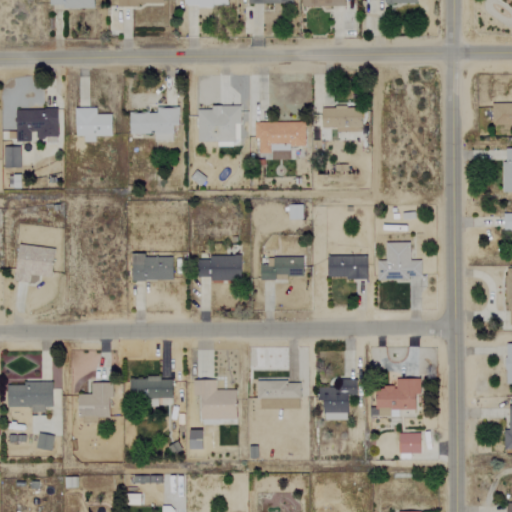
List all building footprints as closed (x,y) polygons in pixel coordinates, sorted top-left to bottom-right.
[(50,0),(51,8),(94,8),(93,0),(50,0)] [(511,104),(493,104),(493,124),(511,124),(511,104)] [(97,115),(96,107),(76,108),(76,136),(84,136),(85,142),(96,142),(96,136),(112,136),(111,114),(97,115)] [(198,142),(240,143),(240,108),(198,107),(198,142)] [(337,127),(337,131),(362,133),(363,108),(323,107),(322,127),(337,127)] [(130,134),(154,134),(154,142),(172,142),(172,125),(178,125),(179,108),(157,108),(157,113),(131,113),(130,134)] [(58,110),(16,109),(16,141),(32,141),(32,137),(57,137),(58,110)] [(255,123),(255,139),(259,139),(259,154),(272,153),(272,160),(291,160),(290,146),(306,146),(306,122),(255,123)] [(4,168),(20,167),(20,147),(3,147),(4,168)] [(511,148),(506,148),(506,162),(503,162),(502,191),(511,191),(511,148)] [(303,204),(289,205),(289,219),(303,219),(303,204)] [(411,242),(386,242),(387,261),(378,261),(378,279),(423,279),(422,261),(411,261),(411,242)] [(31,275),(51,278),(56,250),(20,244),(15,281),(30,283),(31,275)] [(131,256),(132,281),(174,280),(173,255),(131,256)] [(211,255),(211,280),(241,281),(242,256),(211,255)] [(328,278),(368,279),(368,256),(329,256),(328,278)] [(304,259),(261,259),(261,280),(288,281),(288,276),(304,277),(304,259)] [(200,262),(200,278),(210,278),(210,262),(200,262)] [(173,398),(173,380),(161,380),(161,377),(130,377),(131,399),(173,398)] [(379,416),(400,416),(400,410),(418,410),(418,395),(422,395),(422,379),(398,378),(398,388),(379,388),(379,416)] [(349,421),(349,395),(357,395),(357,380),(339,379),(339,388),(320,387),(320,400),(325,400),(325,420),(349,421)] [(200,420),(237,419),(237,389),(216,390),(216,380),(199,380),(200,420)] [(300,409),(300,381),(259,382),(259,409),(300,409)] [(31,407),(31,412),(44,412),(45,407),(53,407),(53,383),(8,383),(7,407),(31,407)] [(111,417),(110,383),(91,384),(91,394),(80,395),(80,423),(98,423),(98,418),(111,417)] [(51,451),(54,437),(38,433),(36,448),(51,451)] [(421,434),(399,433),(399,454),(421,454),(421,434)]
